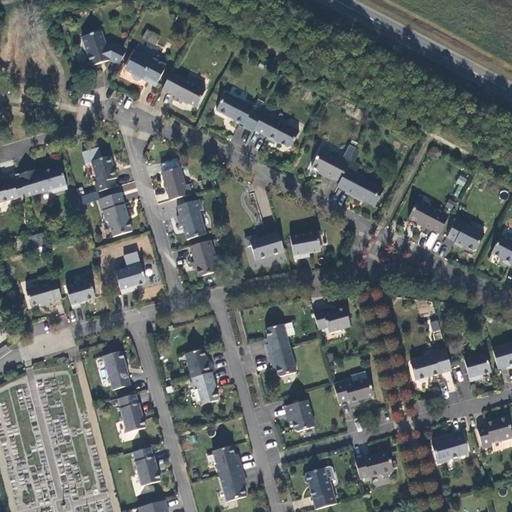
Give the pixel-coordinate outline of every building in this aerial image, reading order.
[(145,29),(142,39),(156,44),(160,34),(145,29)] [(86,52),(91,67),(110,61),(119,65),(126,51),(111,43),(105,45),(101,32),(82,37),(83,40),(82,43),(82,44),(82,47),(83,49),(84,50),(85,51),(86,52)] [(135,50),(134,53),(151,62),(153,59),(135,50)] [(146,82),(155,87),(164,69),(166,66),(153,59),(151,62),(134,53),(124,71),(131,74),(131,76),(132,79),(138,82),(141,81),(142,80),(143,80),(144,77),(148,79),(146,82)] [(171,73),(162,90),(175,97),(173,100),(181,105),(183,101),(196,108),(205,90),(204,90),(203,86),(197,83),(193,84),(171,73)] [(253,132),(254,130),(263,113),(264,111),(260,109),(253,106),(253,108),(225,93),(216,111),(243,125),(243,127),(253,132)] [(263,113),(254,130),(267,137),(266,139),(274,143),(275,142),(288,148),(291,147),(299,132),(263,113)] [(332,179),(339,183),(346,170),(350,161),(343,158),(341,161),(320,150),(311,168),(324,175),(323,177),(331,181),(332,179)] [(98,192),(115,187),(113,179),(116,178),(110,156),(91,161),(98,183),(95,184),(98,192)] [(33,170),(19,175),(25,198),(48,191),(53,194),(67,189),(60,166),(35,174),(33,170)] [(161,173),(169,201),(191,194),(189,185),(185,186),(179,168),(161,173)] [(339,183),(336,188),(345,192),(344,194),(359,201),(360,200),(375,207),(382,193),(380,188),(365,179),(365,178),(355,173),(355,174),(346,170),(339,183)] [(456,183),(463,186),(467,178),(459,175),(456,183)] [(0,203),(18,199),(12,179),(3,182),(2,179),(0,179),(0,203)] [(126,200),(138,197),(134,181),(122,184),(126,200)] [(132,231),(120,193),(98,200),(102,212),(103,212),(105,221),(108,223),(113,237),(132,231)] [(183,227),(186,240),(206,234),(199,211),(202,210),(199,200),(177,206),(179,216),(176,216),(179,228),(183,227)] [(431,230),(439,234),(448,217),(431,208),(431,209),(417,201),(408,218),(422,225),(421,227),(430,231),(431,230)] [(473,251),(476,250),(484,235),(456,220),(446,238),(455,242),(454,244),(461,248),(462,246),(473,251)] [(317,232),(289,237),(294,260),(303,259),(303,255),(308,254),(320,252),(319,242),(321,239),(320,234),(317,232)] [(255,261),(284,252),(278,233),(258,239),(257,235),(245,239),(247,247),(251,246),(255,261)] [(33,249),(40,247),(36,235),(29,237),(33,249)] [(511,264),(511,242),(500,236),(491,254),(503,260),(502,263),(510,266),(511,264)] [(210,241),(190,247),(194,262),(193,263),(197,278),(214,272),(216,269),(214,259),(215,257),(210,241)] [(222,255),(215,257),(214,259),(216,269),(226,266),(222,255)] [(115,272),(122,294),(132,292),(131,288),(144,284),(146,282),(141,264),(115,272)] [(66,287),(72,309),(80,306),(79,303),(95,298),(90,280),(66,287)] [(54,301),(61,299),(56,281),(25,290),(30,307),(41,304),(41,306),(46,304),(47,307),(55,305),(54,301)] [(432,312),(430,302),(417,304),(419,314),(432,312)] [(322,310),(313,312),(318,330),(327,328),(328,333),(350,327),(345,308),(323,314),(322,310)] [(440,331),(437,321),(430,323),(433,333),(440,331)] [(265,332),(267,338),(269,344),(265,345),(268,354),(290,349),(283,324),(267,329),(265,332)] [(511,344),(492,350),(497,369),(506,367),(507,369),(511,367),(511,344)] [(427,378),(451,371),(445,348),(429,352),(430,356),(411,361),(410,364),(414,381),(415,381),(418,382),(426,380),(427,378)] [(274,363),(276,369),(278,375),(280,377),(296,373),(290,349),(268,354),(271,364),(274,363)] [(212,373),(213,372),(211,363),(207,364),(203,350),(185,354),(192,378),(212,373)] [(123,354),(95,361),(104,396),(131,389),(123,354)] [(478,377),(491,373),(485,354),(464,360),(470,382),(478,380),(478,377)] [(333,384),(338,404),(348,401),(350,407),(359,405),(358,401),(373,396),(368,379),(367,379),(365,372),(351,376),(353,383),(345,385),(343,381),(333,384)] [(216,388),(212,373),(192,378),(191,378),(194,388),(197,387),(202,405),(219,401),(215,388),(216,388)] [(137,395),(110,402),(120,442),(147,435),(137,395)] [(307,401),(284,407),(287,417),(290,416),(294,430),(297,432),(314,427),(307,401)] [(511,438),(511,434),(507,418),(485,424),(485,425),(476,427),(482,449),(492,446),(491,443),(502,440),(502,441),(511,438)] [(468,452),(462,433),(435,440),(436,444),(431,445),(437,464),(450,461),(450,459),(464,455),(463,453),(468,452)] [(219,477),(242,471),(239,461),(236,461),(232,446),(213,451),(219,477)] [(153,449),(126,455),(136,495),(162,488),(153,449)] [(364,457),(354,460),(360,479),(368,477),(369,478),(379,475),(382,477),(390,475),(392,472),(393,471),(388,452),(364,459),(364,457)] [(308,484),(315,510),(336,504),(330,480),(327,481),(324,468),(305,474),(305,475),(303,478),(305,482),(308,484)] [(245,481),(242,471),(219,477),(227,502),(246,497),(242,482),(245,481)] [(479,490),(485,488),(483,481),(477,483),(479,490)] [(168,511),(165,499),(138,506),(139,511),(168,511)]
